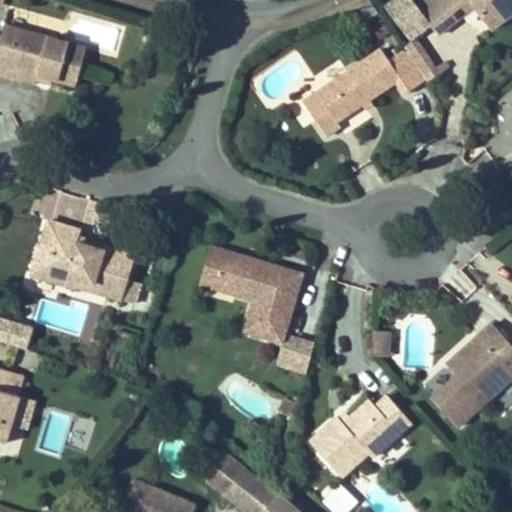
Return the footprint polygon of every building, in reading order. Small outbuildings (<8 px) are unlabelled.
[(411,0),(396,0),(387,7),(411,39),(431,25),(418,7),(411,0)] [(457,7),(465,1),(472,2),(477,8),(488,22),(511,4),(511,2),(510,0),(427,0),(418,7),(431,25),(439,36),(465,17),(457,7)] [(493,29),(511,14),(511,0),(510,0),(511,2),(511,4),(488,22),(493,29)] [(477,8),(472,2),(465,1),(457,7),(465,17),(477,8)] [(77,85),(87,48),(24,30),(21,44),(1,38),(0,42),(0,74),(13,77),(15,68),(39,74),(77,85)] [(427,80),(428,82),(440,74),(436,68),(417,39),(405,48),(406,49),(427,80)] [(338,121),(397,81),(406,94),(427,80),(406,49),(390,60),(382,49),(304,102),(327,136),(341,125),(338,121)] [(447,61),(436,68),(440,74),(451,66),(447,61)] [(36,84),(39,74),(15,68),(13,77),(36,84)] [(511,109),(511,89),(503,95),(511,109)] [(0,141),(21,126),(9,111),(0,118),(0,141)] [(52,216),(84,228),(93,202),(62,190),(52,216)] [(129,279),(137,254),(105,245),(104,250),(78,242),(80,237),(82,230),(49,220),(33,275),(76,289),(78,281),(82,280),(93,284),(91,291),(135,304),(142,283),(129,279)] [(105,245),(80,237),(78,242),(104,250),(105,245)] [(216,278),(225,250),(213,246),(201,284),(235,294),(238,285),(216,278)] [(284,343),(304,273),(225,250),(216,278),(238,285),(257,291),(245,331),(284,343)] [(0,340),(8,343),(14,321),(0,316),(0,340)] [(458,427),(511,377),(511,343),(493,323),(458,354),(469,366),(457,376),(432,398),(458,427)] [(384,356),(385,331),(375,330),(373,355),(384,356)] [(391,356),(392,331),(385,331),(384,356),(391,356)] [(307,374),(316,343),(295,337),(290,352),(285,350),(280,366),(307,374)] [(469,366),(458,354),(447,364),(457,376),(469,366)] [(12,424),(20,396),(17,395),(5,391),(11,371),(0,367),(0,440),(6,443),(12,424)] [(17,395),(23,374),(11,371),(5,391),(17,395)] [(373,457),(412,422),(382,389),(370,400),(365,394),(346,411),(352,417),(345,423),(339,417),(312,441),(342,476),(369,452),(373,457)] [(27,429),(36,400),(20,396),(12,424),(27,429)] [(294,418),(299,403),(287,397),(279,411),(294,418)] [(352,417),(346,411),(339,417),(345,423),(352,417)] [(215,485),(235,459),(223,451),(204,477),(215,485)] [(249,511),(264,511),(281,495),(235,459),(215,485),(249,511)] [(192,511),(195,505),(135,480),(123,511),(125,511),(192,511)] [(322,501),(332,511),(348,511),(360,502),(342,482),(322,501)] [(299,511),(281,495),(264,511),(299,511)]
